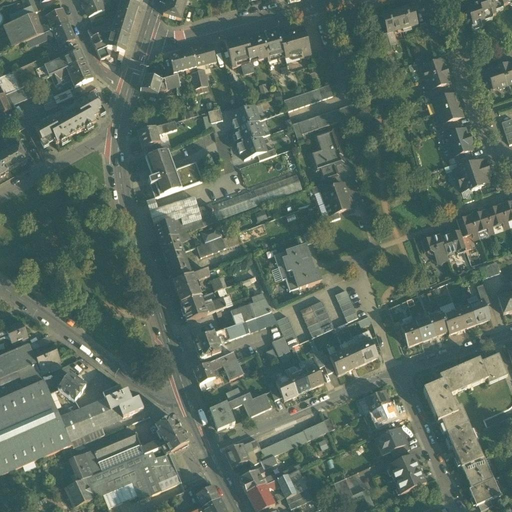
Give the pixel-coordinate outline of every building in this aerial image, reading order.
[(31,0),(21,0),(26,11),(34,7),(31,0)] [(105,11),(101,2),(99,0),(82,0),(81,1),(88,19),(105,11)] [(175,20),(181,22),(187,0),(168,0),(163,17),(169,19),(175,21),(175,20)] [(493,11),(492,9),(489,0),(477,0),(476,3),(477,4),(476,5),(474,7),(472,6),(465,8),(472,29),(476,28),(478,29),(485,27),(483,21),(482,19),(486,18),(489,19),(495,17),(493,11)] [(511,4),(511,0),(489,0),(492,9),(497,8),(500,9),(511,5),(511,4)] [(112,33),(129,38),(138,7),(121,2),(115,22),(114,26),(112,33)] [(10,18),(13,25),(33,16),(37,14),(34,7),(26,11),(10,18)] [(412,9),(396,13),(402,32),(417,27),(412,9)] [(46,18),(50,28),(52,32),(68,25),(62,11),(46,18)] [(393,34),(402,32),(396,13),(381,18),(386,36),(393,34)] [(4,28),(14,49),(27,43),(43,36),(42,36),(39,29),(33,16),(13,25),(4,28)] [(68,25),(52,32),(54,38),(59,47),(75,40),(68,25)] [(419,27),(423,40),(429,39),(425,25),(419,27)] [(90,39),(102,36),(112,33),(114,26),(89,33),(88,33),(90,39)] [(42,36),(52,32),(50,28),(45,30),(44,27),(39,29),(42,36)] [(276,33),(260,37),(267,60),(268,64),(268,63),(283,59),(284,61),(298,57),(299,60),(310,57),(302,30),(287,35),(288,36),(278,39),(276,33)] [(48,40),(54,38),(52,32),(42,36),(43,36),(27,43),(29,48),(48,40)] [(107,50),(112,33),(102,36),(104,41),(101,42),(102,44),(94,48),(100,62),(101,61),(109,58),(107,51),(107,50)] [(129,38),(112,33),(107,50),(124,55),(129,38)] [(386,36),(389,46),(396,44),(393,34),(386,36)] [(90,39),(94,48),(102,44),(101,42),(104,41),(102,36),(90,39)] [(378,38),(384,55),(391,53),(389,46),(386,36),(378,38)] [(257,63),(267,60),(260,37),(241,43),(240,39),(224,43),(226,51),(229,50),(232,60),(229,61),(232,70),(240,67),(243,77),(254,74),(251,64),(249,65),(249,62),(256,60),(257,63)] [(211,47),(191,52),(196,69),(216,64),(211,47)] [(62,61),(66,71),(85,63),(80,52),(62,61)] [(196,70),(196,69),(191,52),(171,58),(168,58),(171,67),(173,76),(176,75),(182,73),(185,73),(186,76),(189,75),(189,72),(190,71),(196,70)] [(45,80),(57,75),(53,65),(50,66),(47,59),(12,74),(19,90),(20,91),(30,86),(45,80)] [(61,61),(53,65),(57,75),(66,71),(62,61),(61,61)] [(411,67),(413,73),(418,71),(430,67),(428,61),(411,67)] [(422,82),(424,81),(447,74),(445,69),(443,62),(430,67),(418,71),(422,82)] [(93,81),(85,63),(66,71),(69,76),(71,81),(74,89),(93,81)] [(507,65),(501,67),(508,87),(511,85),(511,64),(508,66),(507,65)] [(499,90),(508,87),(501,67),(495,69),(495,70),(487,73),(493,91),(498,89),(499,90)] [(50,91),(53,99),(60,96),(65,94),(62,87),(59,80),(69,76),(66,71),(57,75),(45,80),(50,91)] [(203,73),(197,74),(201,90),(207,88),(203,73)] [(0,84),(1,86),(5,93),(6,95),(19,90),(12,74),(0,79),(0,84)] [(202,94),(201,90),(197,74),(191,76),(193,83),(194,89),(195,92),(198,91),(199,95),(202,94)] [(449,79),(447,74),(424,81),(428,92),(428,93),(439,89),(451,85),(448,79),(449,79)] [(238,83),(235,75),(228,77),(231,85),(238,83)] [(62,87),(71,81),(69,76),(59,80),(62,87)] [(140,93),(157,98),(159,92),(164,93),(176,90),(180,89),(177,80),(174,80),(162,84),(144,79),(140,93)] [(268,94),(266,85),(258,88),(260,96),(268,94)] [(8,96),(13,108),(35,98),(30,86),(20,91),(8,96)] [(329,87),(323,89),(327,100),(333,98),(329,87)] [(323,89),(318,91),(321,102),(327,100),(323,89)] [(424,100),(428,99),(440,95),(441,95),(439,89),(428,93),(428,92),(422,94),(424,100)] [(39,96),(46,113),(57,108),(56,106),(53,99),(50,91),(39,96)] [(318,91),(312,93),(316,104),(321,102),(318,91)] [(60,96),(63,103),(74,98),(71,92),(65,94),(60,96)] [(312,93),(306,95),(310,106),(316,104),(312,93)] [(282,103),(279,94),(273,97),(276,105),(282,103)] [(306,95),(301,97),(304,108),(310,106),(306,95)] [(442,101),(440,95),(428,99),(430,105),(432,104),(442,101)] [(0,106),(0,114),(9,110),(6,103),(7,103),(3,96),(0,97),(0,103),(1,106),(0,106)] [(63,103),(60,96),(53,99),(56,106),(63,103)] [(432,104),(436,115),(458,108),(455,96),(442,101),(432,104)] [(52,141),(55,147),(60,144),(96,124),(92,119),(90,118),(91,116),(95,117),(101,114),(100,110),(92,97),(74,107),(76,110),(77,112),(77,114),(75,115),(74,112),(56,121),(57,123),(54,124),(53,123),(51,119),(34,129),(43,146),(49,143),(51,138),(53,139),(52,141)] [(301,97),(295,99),(299,110),(304,108),(301,97)] [(295,99),(289,101),(293,112),(299,110),(295,99)] [(288,114),(293,112),(289,101),(284,102),(287,113),(288,114)] [(51,118),(51,119),(53,123),(56,121),(74,112),(76,110),(74,107),(73,105),(51,118)] [(354,106),(349,108),(352,119),(358,117),(354,106)] [(235,132),(259,123),(254,108),(231,116),(234,123),(232,124),(235,131),(235,132)] [(349,108),(343,110),(347,121),(352,119),(349,108)] [(462,119),(458,108),(436,115),(440,127),(449,124),(462,119)] [(343,110),(337,112),(341,123),(347,121),(343,110)] [(210,126),(222,123),(220,111),(213,113),(208,114),(208,118),(210,126)] [(337,112),(332,114),(335,125),(341,123),(337,112)] [(332,114),(326,116),(330,127),(335,125),(332,114)] [(320,117),(314,119),(318,131),(324,129),(330,127),(326,116),(320,117)] [(203,120),(206,133),(212,131),(210,126),(208,118),(203,120)] [(314,119),(309,121),(313,133),(318,131),(314,119)] [(13,124),(19,134),(25,130),(21,122),(20,121),(13,124)] [(309,121),(303,123),(307,135),(313,133),(309,121)] [(503,130),(511,127),(511,121),(501,125),(503,130)] [(260,123),(259,123),(235,132),(235,131),(233,132),(235,138),(237,137),(238,141),(236,142),(238,147),(236,148),(237,148),(263,139),(258,126),(258,124),(260,123)] [(265,123),(258,126),(263,139),(270,137),(265,123)] [(301,137),(307,135),(303,123),(298,125),(301,137)] [(174,124),(155,130),(137,135),(139,142),(142,151),(160,145),(157,138),(177,132),(174,124)] [(432,129),(434,135),(451,129),(449,124),(440,127),(432,129)] [(301,137),(298,125),(292,127),(297,144),(303,142),(301,137)] [(511,127),(503,130),(505,136),(511,133),(511,127)] [(446,146),(451,160),(453,159),(470,153),(472,153),(469,145),(471,145),(469,138),(467,138),(464,131),(446,137),(449,145),(446,146)] [(311,159),(316,173),(319,172),(334,167),(342,164),(340,157),(341,157),(341,156),(340,156),(339,156),(338,156),(337,152),(338,151),(339,150),(338,149),(338,150),(332,133),(314,139),(319,152),(319,154),(318,157),(311,159)] [(263,139),(237,148),(239,156),(241,155),(244,163),(257,158),(267,154),(266,154),(261,140),(263,139)] [(156,150),(158,156),(170,153),(168,146),(156,150)] [(2,152),(4,156),(12,152),(10,148),(2,152)] [(19,148),(12,152),(4,156),(12,171),(20,167),(20,168),(24,167),(26,165),(25,164),(27,162),(19,148)] [(274,151),(266,154),(267,154),(257,158),(259,163),(276,157),(274,151)] [(145,160),(152,181),(175,172),(168,153),(145,160)] [(470,153),(453,159),(456,166),(473,160),(470,153)] [(5,175),(12,171),(4,156),(0,158),(0,179),(0,180),(3,179),(6,176),(5,175)] [(232,166),(243,161),(241,157),(230,161),(232,166)] [(456,166),(458,171),(475,166),(473,160),(456,166)] [(456,180),(460,194),(469,191),(469,193),(470,192),(471,193),(480,190),(479,187),(489,184),(487,178),(488,177),(485,173),(483,168),(484,166),(483,166),(482,165),(482,163),(475,166),(458,171),(455,172),(458,179),(456,180)] [(195,165),(175,172),(152,181),(148,182),(150,188),(152,188),(156,201),(202,184),(195,165)] [(458,171),(456,166),(444,170),(446,176),(455,172),(458,171)] [(319,172),(323,182),(337,177),(334,167),(319,172)] [(210,207),(216,223),(302,192),(296,176),(210,207)] [(311,190),(313,196),(321,194),(321,193),(327,191),(325,186),(311,190)] [(321,194),(325,206),(348,198),(344,186),(327,191),(321,193),(321,194)] [(474,200),(471,193),(470,192),(469,193),(469,191),(460,194),(463,201),(465,200),(468,202),(474,200)] [(321,194),(313,196),(318,208),(325,206),(321,194)] [(352,210),(348,198),(325,206),(329,217),(329,218),(338,215),(352,210)] [(180,221),(182,228),(190,225),(202,221),(198,211),(197,211),(194,199),(175,205),(180,221)] [(146,203),(154,229),(173,223),(180,221),(175,205),(157,211),(154,201),(146,203)] [(511,203),(501,208),(507,225),(511,222),(511,203)] [(190,225),(193,233),(217,225),(216,223),(210,207),(198,211),(202,221),(190,225)] [(501,208),(486,213),(492,230),(507,225),(501,208)] [(264,212),(254,216),(257,225),(267,221),(264,212)] [(486,213),(471,218),(476,235),(486,232),(492,230),(486,213)] [(326,218),(329,224),(340,220),(338,215),(329,218),(329,217),(326,218)] [(456,223),(459,233),(461,240),(465,239),(476,235),(471,218),(456,223)] [(173,223),(177,235),(180,234),(179,231),(180,229),(182,228),(180,221),(173,223)] [(159,245),(178,239),(177,235),(173,223),(154,229),(159,245)] [(190,225),(182,228),(180,229),(179,231),(180,234),(177,235),(178,239),(188,235),(193,233),(190,225)] [(200,234),(205,245),(221,239),(217,228),(200,234)] [(448,237),(440,239),(446,257),(456,254),(457,257),(466,254),(466,253),(461,240),(459,233),(455,235),(454,232),(447,234),(448,237)] [(486,232),(476,235),(479,241),(488,238),(486,232)] [(303,237),(307,247),(313,245),(309,234),(303,237)] [(178,239),(180,246),(191,242),(188,235),(178,239)] [(236,236),(222,241),(221,240),(196,249),(200,260),(225,250),(240,245),(236,236)] [(448,263),(446,257),(440,239),(439,237),(435,238),(436,240),(431,242),(430,240),(420,243),(424,254),(426,253),(427,255),(433,258),(435,258),(435,259),(436,259),(438,265),(440,265),(441,265),(448,263)] [(159,245),(164,260),(183,254),(180,246),(178,239),(159,245)] [(461,240),(466,253),(471,251),(468,243),(467,244),(465,239),(461,240)] [(28,243),(11,251),(15,260),(32,252),(28,243)] [(273,258),(277,270),(308,260),(308,259),(305,260),(301,249),(304,248),(304,247),(286,253),(287,253),(273,258)] [(498,249),(491,251),(494,259),(500,257),(498,249)] [(164,260),(170,279),(189,272),(183,254),(164,260)] [(282,283),(285,282),(312,272),(310,266),(307,267),(305,262),(308,260),(277,270),(278,271),(281,282),(282,283)] [(479,270),(482,281),(499,276),(496,265),(479,270)] [(281,282),(278,271),(271,273),(275,284),(281,282)] [(315,271),(312,272),(285,282),(287,288),(289,287),(292,293),(298,291),(299,291),(320,284),(317,277),(314,278),(312,273),(316,272),(315,271)] [(191,278),(189,272),(170,279),(173,285),(191,278)] [(207,272),(191,278),(173,285),(180,306),(200,299),(198,293),(198,294),(195,285),(209,279),(207,272)] [(222,291),(219,280),(211,283),(215,293),(217,293),(222,291)] [(482,304),(484,308),(491,305),(484,286),(477,289),(481,304),(482,304)] [(335,298),(337,303),(348,298),(346,293),(335,298)] [(212,294),(200,299),(203,305),(210,303),(211,305),(216,304),(212,294)] [(511,296),(497,301),(503,317),(511,314),(511,296)] [(251,301),(253,305),(264,301),(262,297),(261,297),(251,301)] [(350,304),(348,298),(337,303),(339,309),(350,304)] [(469,309),(478,305),(476,298),(466,302),(469,309)] [(180,306),(187,324),(226,310),(223,301),(221,302),(216,304),(211,305),(210,303),(203,305),(200,299),(180,306)] [(225,300),(223,301),(226,310),(232,307),(229,299),(225,300)] [(253,305),(248,307),(253,321),(271,315),(270,313),(264,301),(253,305)] [(311,308),(313,313),(324,309),(322,303),(311,308)] [(353,309),(350,304),(339,309),(342,314),(353,309)] [(478,305),(469,309),(476,327),(489,322),(484,308),(482,304),(481,304),(478,305)] [(442,319),(455,314),(452,305),(439,310),(441,316),(442,319)] [(235,328),(253,321),(248,307),(230,314),(235,328)] [(300,313),(302,318),(313,313),(311,308),(300,313)] [(326,314),(324,309),(313,313),(315,319),(326,314)] [(355,315),(353,309),(342,314),(344,320),(355,315)] [(462,332),(476,327),(469,309),(455,314),(462,332)] [(302,318),(305,324),(315,319),(313,313),(302,318)] [(329,320),(326,314),(315,319),(318,324),(329,320)] [(449,337),(462,332),(455,314),(442,319),(448,335),(449,337)] [(230,342),(277,325),(276,323),(271,315),(253,321),(235,328),(226,331),(230,342)] [(358,320),(355,315),(344,320),(347,325),(358,320)] [(434,340),(448,335),(442,319),(441,316),(427,321),(434,340)] [(277,325),(278,329),(289,324),(287,318),(276,323),(277,325)] [(399,327),(400,331),(414,326),(411,318),(401,322),(403,325),(399,327)] [(305,324),(307,329),(318,324),(315,319),(305,324)] [(358,324),(360,330),(371,325),(368,319),(358,324)] [(331,325),(329,320),(318,324),(320,330),(331,325)] [(421,345),(434,340),(427,321),(414,326),(421,345)] [(292,329),(289,324),(278,329),(281,334),(292,329)] [(307,329),(309,335),(320,330),(318,324),(307,329)] [(21,325),(5,332),(8,339),(12,347),(14,346),(25,341),(28,340),(21,325)] [(334,331),(331,325),(320,330),(323,335),(334,331)] [(346,330),(345,326),(334,331),(335,334),(346,330)] [(407,350),(421,345),(414,326),(400,331),(401,332),(404,340),(407,350)] [(294,335),(292,329),(281,334),(283,340),(294,335)] [(323,335),(320,330),(309,335),(312,340),(323,335)] [(0,342),(8,339),(5,332),(5,331),(0,333),(0,342)] [(226,331),(214,336),(216,340),(217,340),(218,340),(222,339),(224,344),(230,342),(226,331)] [(357,338),(368,334),(367,332),(351,339),(352,342),(355,348),(361,346),(357,338)] [(361,346),(355,348),(364,366),(377,360),(369,343),(372,341),(368,334),(357,338),(361,346)] [(297,340),(294,335),(283,340),(286,345),(297,340)] [(220,348),(218,340),(217,340),(216,340),(214,336),(193,343),(200,362),(220,355),(218,349),(220,348)] [(48,339),(37,344),(40,351),(51,346),(48,339)] [(283,340),(280,341),(286,355),(289,354),(288,351),(286,345),(283,340)] [(299,346),(297,340),(286,345),(288,351),(299,346)] [(14,346),(17,353),(28,348),(25,341),(14,346)] [(272,345),(278,359),(286,355),(280,341),(272,345)] [(355,348),(352,342),(339,348),(342,354),(355,348)] [(33,353),(40,351),(37,344),(28,348),(31,354),(33,353)] [(62,370),(59,364),(51,346),(40,351),(33,353),(41,372),(48,369),(51,374),(62,370)] [(0,380),(30,367),(35,365),(31,354),(28,348),(17,353),(0,359),(0,380)] [(326,351),(330,359),(336,357),(332,348),(326,351)] [(351,372),(364,366),(355,348),(342,354),(351,372)] [(277,359),(273,351),(265,355),(269,362),(277,359)] [(316,367),(318,371),(324,368),(320,360),(317,353),(311,356),(316,367)] [(337,378),(351,372),(342,354),(336,357),(330,359),(329,360),(337,378)] [(217,371),(223,368),(236,362),(233,355),(209,366),(213,376),(216,375),(215,372),(217,371)] [(288,360),(286,356),(279,359),(282,365),(288,362),(287,360),(288,360)] [(326,357),(320,360),(328,376),(333,374),(326,357)] [(440,423),(446,436),(468,426),(460,409),(455,411),(450,398),(487,382),(505,374),(498,357),(481,365),(479,361),(439,378),(441,384),(423,392),(437,425),(440,423)] [(298,366),(302,374),(314,368),(310,360),(298,366)] [(243,377),(236,362),(223,368),(229,383),(243,377)] [(30,367),(33,375),(39,372),(36,365),(35,365),(30,367)] [(215,381),(213,376),(209,366),(193,373),(199,387),(212,382),(215,381)] [(30,367),(0,380),(0,387),(0,388),(19,379),(25,392),(44,384),(42,378),(39,373),(39,372),(33,375),(30,367)] [(314,368),(302,374),(310,392),(323,386),(315,368),(314,368)] [(42,378),(51,374),(48,369),(41,372),(39,373),(42,378)] [(285,373),(289,380),(297,376),(294,369),(285,373)] [(297,398),(310,392),(302,374),(297,376),(289,380),(297,398)] [(505,374),(487,382),(489,386),(507,378),(505,374)] [(58,393),(74,405),(74,404),(78,399),(79,400),(83,394),(82,394),(86,388),(70,376),(58,392),(58,393)] [(284,404),(297,398),(289,380),(275,386),(284,404)] [(212,382),(199,387),(201,392),(214,387),(212,382)] [(46,388),(44,384),(25,392),(0,402),(0,478),(22,469),(34,464),(72,448),(70,443),(60,421),(50,396),(46,388)] [(106,402),(114,398),(123,394),(120,387),(103,394),(106,402)] [(226,395),(229,404),(242,399),(238,390),(226,395)] [(270,392),(274,403),(280,401),(275,390),(270,392)] [(50,396),(60,421),(79,413),(74,405),(58,393),(58,392),(56,393),(50,396)] [(127,393),(123,394),(114,398),(123,421),(143,412),(138,401),(132,403),(127,393)] [(371,415),(373,414),(390,407),(384,394),(371,400),(364,402),(370,415),(371,415)] [(214,428),(219,433),(234,427),(228,410),(232,409),(232,411),(243,406),(252,402),(249,396),(242,399),(229,404),(209,413),(214,428)] [(243,406),(249,420),(271,410),(265,396),(252,402),(243,406)] [(106,402),(79,413),(60,421),(70,443),(102,430),(123,421),(114,398),(106,402)] [(364,402),(359,405),(364,418),(370,415),(364,402)] [(396,420),(390,407),(373,414),(375,420),(374,420),(377,428),(378,428),(386,425),(396,420)] [(374,420),(371,415),(370,415),(364,418),(370,431),(374,429),(377,428),(374,420)] [(139,429),(151,425),(149,419),(137,423),(139,429)] [(155,428),(158,434),(162,442),(164,445),(166,448),(184,438),(174,420),(171,420),(155,428)] [(323,423),(323,424),(328,434),(334,431),(330,420),(323,423)] [(308,443),(328,434),(323,424),(303,433),(308,443)] [(374,429),(377,438),(390,432),(386,425),(378,428),(377,428),(374,429)] [(461,471),(461,470),(482,461),(472,436),(468,426),(446,436),(461,471)] [(72,448),(73,450),(105,437),(102,430),(70,443),(72,448)] [(375,443),(382,458),(390,454),(406,447),(405,445),(400,432),(375,443)] [(274,458),(308,443),(303,433),(261,452),(265,462),(274,458)] [(141,450),(140,446),(138,443),(135,436),(93,453),(93,454),(102,474),(144,457),(141,450)] [(188,446),(184,438),(166,448),(161,450),(165,458),(170,456),(171,456),(188,446)] [(250,445),(254,452),(260,449),(256,441),(249,444),(250,445)] [(328,450),(324,442),(318,445),(322,453),(328,450)] [(154,444),(141,450),(144,457),(152,454),(161,450),(159,446),(154,444)] [(390,454),(393,459),(409,452),(406,444),(405,445),(406,447),(390,454)] [(250,445),(242,448),(246,456),(253,453),(254,452),(250,445)] [(249,463),(246,456),(242,448),(242,447),(225,454),(225,455),(232,470),(249,463)] [(246,456),(249,463),(251,468),(258,465),(253,453),(246,456)] [(70,463),(79,484),(85,482),(102,474),(93,454),(70,463)] [(102,474),(85,482),(94,501),(103,498),(132,485),(138,498),(140,503),(180,485),(178,478),(180,477),(171,456),(170,456),(165,458),(155,461),(152,454),(144,457),(102,474)] [(402,492),(404,496),(426,486),(413,457),(387,468),(389,472),(392,471),(394,474),(390,475),(398,493),(402,492)] [(277,465),(274,458),(265,462),(260,464),(264,471),(277,465)] [(461,470),(470,491),(492,481),(483,461),(482,461),(461,470)] [(34,464),(22,469),(25,474),(36,469),(34,464)] [(273,479),(275,483),(277,482),(296,474),(294,469),(273,479)] [(246,496),(264,488),(262,484),(260,480),(264,478),(262,472),(239,482),(242,488),(241,488),(246,496)] [(285,500),(286,502),(307,491),(298,473),(296,474),(277,482),(280,489),(282,494),(285,500)] [(264,483),(262,484),(264,488),(265,488),(275,483),(273,479),(273,478),(264,482),(264,483)] [(334,486),(341,503),(353,498),(345,481),(334,486)] [(500,497),(492,481),(470,491),(468,492),(475,508),(477,507),(489,502),(500,497)] [(74,511),(94,501),(85,482),(79,484),(65,491),(74,511)] [(275,483),(265,488),(267,492),(270,491),(273,492),(280,489),(277,482),(275,483)] [(192,490),(199,503),(203,510),(219,502),(209,483),(192,490)] [(132,485),(103,498),(108,510),(138,498),(132,485)] [(264,511),(274,507),(267,492),(265,488),(264,488),(246,496),(253,511),(264,511)] [(180,511),(199,503),(192,490),(173,499),(178,511),(180,511)] [(286,502),(288,506),(310,497),(307,491),(286,502)] [(353,498),(341,503),(343,507),(363,498),(369,511),(374,509),(366,492),(353,498)] [(277,503),(285,500),(282,494),(275,497),(277,503)] [(288,506),(290,511),(312,501),(310,497),(288,506)] [(224,511),(219,502),(203,510),(201,511),(224,511)] [(477,507),(478,511),(482,511),(491,508),(489,502),(477,507)] [(199,511),(201,511),(203,510),(199,503),(180,511),(199,511)]
